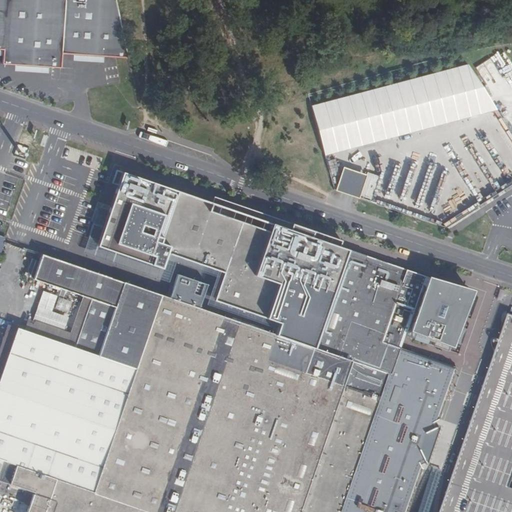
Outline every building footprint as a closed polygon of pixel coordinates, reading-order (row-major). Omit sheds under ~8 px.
[(62,53),(65,0),(0,0),(0,49),(3,50),(2,64),(27,66),(61,68),(62,53)] [(65,0),(62,53),(87,55),(129,58),(116,0),(65,0)] [(490,58),(475,67),(486,84),(501,75),(490,58)] [(478,65),(311,102),(322,153),(489,116),(478,65)] [(406,511),(421,468),(419,464),(425,461),(419,450),(420,447),(424,434),(425,432),(437,427),(434,421),(439,419),(456,367),(399,348),(412,308),(417,310),(410,330),(417,333),(414,340),(449,352),(470,292),(429,278),(431,273),(427,271),(426,271),(425,271),(424,272),(424,274),(425,276),(120,170),(93,243),(160,268),(166,252),(223,272),(214,300),(279,322),(275,334),(199,308),(207,284),(177,274),(173,289),(170,289),(169,293),(171,294),(170,298),(123,282),(39,253),(31,277),(92,299),(75,347),(17,327),(0,375),(0,479),(33,492),(26,511),(406,511)] [(427,191),(421,205),(432,210),(438,195),(427,191)] [(59,299),(55,309),(68,313),(72,303),(59,299)] [(511,511),(511,315),(507,314),(442,500),(438,511),(427,511),(442,470),(433,467),(417,511),(511,511)] [(0,375),(17,327),(8,324),(0,346),(0,375)] [(424,434),(420,447),(421,447),(422,448),(425,449),(429,447),(430,445),(432,443),(432,440),(432,439),(431,437),(430,435),(428,434),(426,434),(424,434)]
